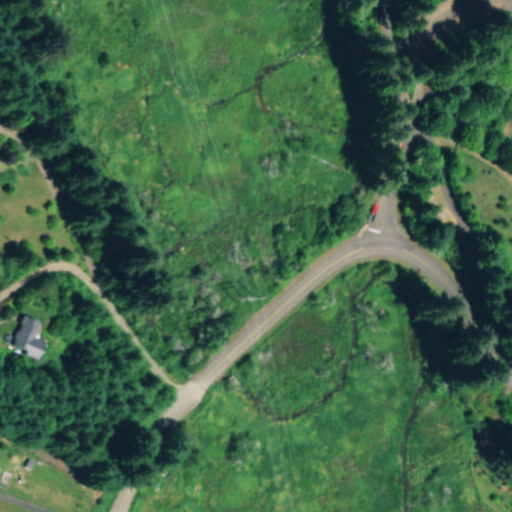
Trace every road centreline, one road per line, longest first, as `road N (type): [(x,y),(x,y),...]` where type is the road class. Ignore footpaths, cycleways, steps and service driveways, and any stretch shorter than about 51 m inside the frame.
road 1 (residential): [(511,351),(381,232),(230,340),(139,460),(115,511)]
road 2 (residential): [(381,232),(351,0)]
